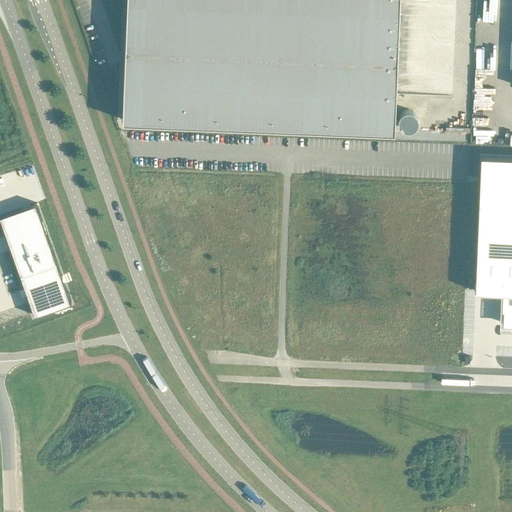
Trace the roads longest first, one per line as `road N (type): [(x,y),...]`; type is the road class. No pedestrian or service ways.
road 1 (tertiary): [(306,511),(231,435),(165,337),(41,0)]
road 2 (tertiary): [(5,0),(130,336)]
road 3 (unclassified): [(281,362),(290,381),(511,390)]
road 4 (unclassified): [(511,372),(281,362)]
road 5 (tertiary): [(130,336),(197,439),(267,511)]
road 6 (unclassified): [(130,336),(0,357)]
